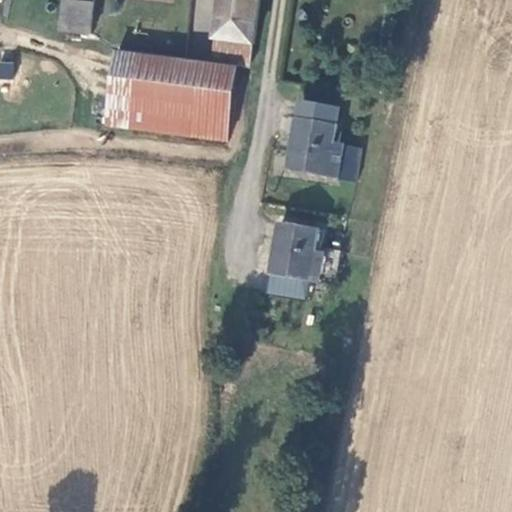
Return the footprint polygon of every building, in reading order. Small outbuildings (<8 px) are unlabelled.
[(220,0),(214,41),(257,47),(262,0),(220,0)] [(89,5),(57,3),(55,34),(87,36),(89,5)] [(211,63),(254,70),(257,47),(214,41),(211,63)] [(243,72),(122,56),(112,120),(235,139),(243,72)] [(0,78),(12,80),(14,61),(0,59),(0,78)] [(342,110),(300,104),(297,120),(289,119),(287,134),(295,135),(290,170),(333,176),(342,110)] [(340,179),(359,182),(365,150),(345,147),(340,179)] [(325,229),(285,224),(278,276),(318,282),(325,229)] [(329,248),(322,283),(336,285),(343,250),(329,248)]
